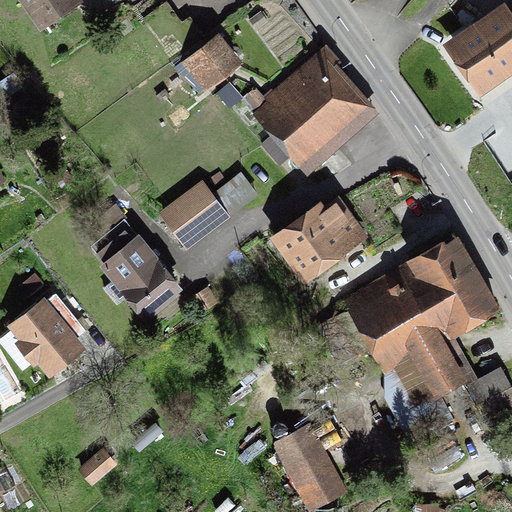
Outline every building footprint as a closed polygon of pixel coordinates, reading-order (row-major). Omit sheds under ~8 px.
[(21,0),(41,29),(83,0),(21,0)] [(453,46),(478,81),(511,57),(511,3),(477,29),(453,46)] [(268,19),(261,10),(249,19),(256,28),(268,19)] [(205,87),(207,90),(243,59),(217,30),(175,66),(198,93),(205,87)] [(263,94),(256,86),(242,99),(308,174),(380,110),(338,63),(342,59),(327,42),(273,88),(272,87),(263,94)] [(21,86),(13,72),(0,80),(0,95),(1,98),(21,86)] [(243,97),(230,81),(217,91),(230,107),(243,97)] [(213,167),(206,158),(185,174),(192,183),(213,167)] [(231,214),(259,192),(242,170),(214,191),(231,214)] [(226,179),(220,171),(209,178),(215,187),(226,179)] [(204,178),(159,211),(186,247),(231,214),(214,191),(204,178)] [(321,196),(269,234),(303,281),(368,234),(338,192),(325,202),(321,196)] [(179,289),(183,286),(139,230),(137,232),(125,216),(91,243),(104,259),(101,261),(114,278),(104,286),(117,303),(127,295),(146,319),(181,292),(179,289)] [(408,261),(342,298),(385,373),(393,368),(416,407),(461,382),(476,373),(455,337),(458,335),(456,332),(502,306),(458,230),(446,237),(444,234),(406,256),(408,261)] [(44,284),(35,272),(19,285),(28,296),(44,284)] [(218,301),(209,286),(188,297),(197,312),(218,301)] [(48,375),(85,346),(44,294),(7,323),(11,328),(0,336),(0,339),(23,369),(32,362),(34,365),(38,362),(48,375)] [(461,382),(487,426),(511,411),(511,387),(499,365),(478,377),(476,373),(461,382)] [(348,490),(311,421),(273,440),(310,510),(348,490)] [(78,469),(92,484),(117,462),(103,446),(78,469)]
